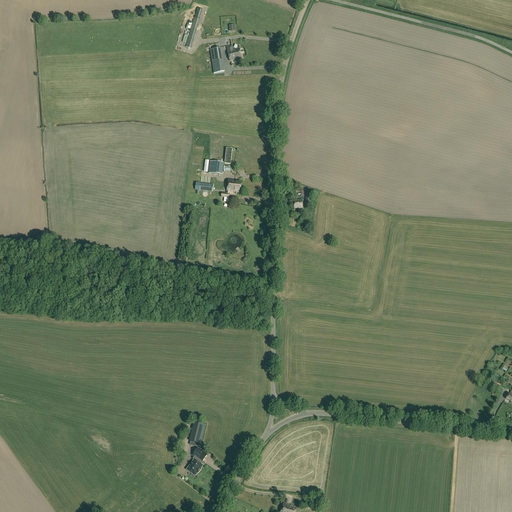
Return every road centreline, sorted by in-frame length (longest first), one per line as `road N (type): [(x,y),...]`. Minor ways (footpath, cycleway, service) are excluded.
road 1 (unclassified): [(273,395),(278,119),(307,0)]
road 2 (unclassified): [(511,433),(306,414)]
